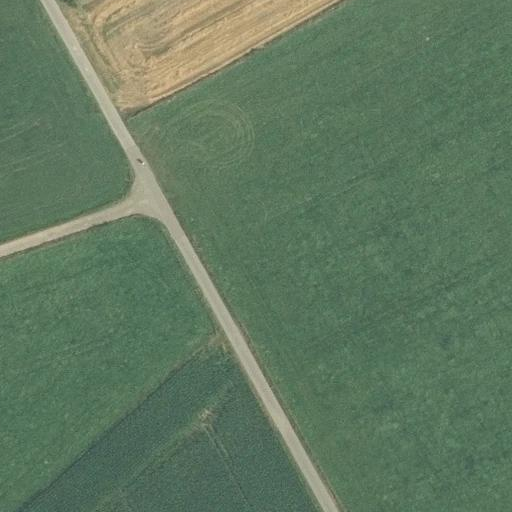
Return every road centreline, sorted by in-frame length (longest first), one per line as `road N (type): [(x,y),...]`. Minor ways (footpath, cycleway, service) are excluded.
road 1 (track): [(45,0),(329,511)]
road 2 (track): [(0,257),(156,203)]
